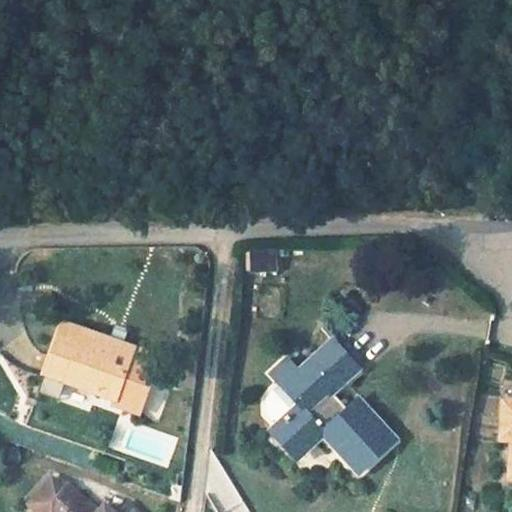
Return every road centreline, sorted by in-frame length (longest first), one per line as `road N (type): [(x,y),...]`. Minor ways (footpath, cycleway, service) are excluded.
road 1 (residential): [(511,264),(474,238),(409,228),(0,240)]
road 2 (unknown): [(222,234),(200,511)]
road 3 (unknown): [(511,328),(370,315)]
